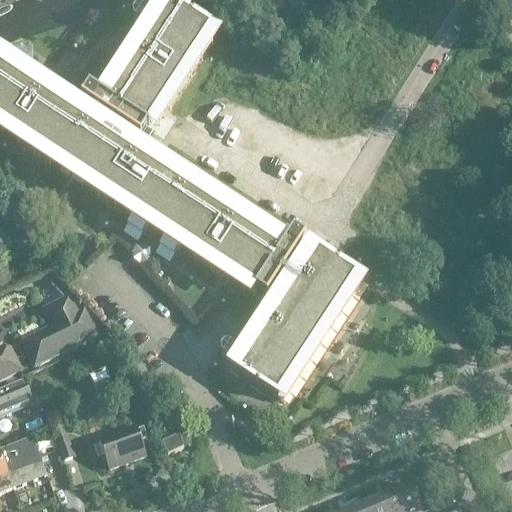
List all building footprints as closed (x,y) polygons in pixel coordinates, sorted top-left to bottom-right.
[(89,95),(81,107),(142,144),(210,33),(170,8),(109,107),(89,95)] [(0,71),(0,127),(274,307),(281,295),(288,300),(238,376),(245,381),(244,382),(277,404),(278,402),(283,406),(362,286),(357,283),(358,281),(319,256),(315,261),(301,251),(306,243),(294,235),(281,255),(0,71)] [(0,234),(10,229),(1,212),(0,212),(0,234)] [(0,239),(0,261),(18,254),(10,235),(0,239)] [(28,238),(21,241),(26,251),(33,248),(28,238)] [(10,278),(2,282),(6,291),(15,287),(10,278)] [(30,350),(23,353),(33,371),(39,368),(94,339),(85,321),(82,316),(78,318),(69,301),(49,312),(60,334),(30,350)] [(0,383),(20,373),(10,353),(4,351),(0,353),(0,383)] [(164,397),(137,358),(127,365),(154,404),(158,401),(164,397)] [(0,420),(31,407),(23,387),(0,396),(0,420)] [(108,473),(144,460),(138,445),(147,442),(142,430),(134,433),(134,432),(97,445),(108,473)] [(50,436),(61,465),(73,460),(62,431),(50,436)] [(179,438),(162,446),(167,457),(168,459),(184,451),(183,448),(179,438)] [(0,496),(45,480),(31,443),(0,454),(0,496)] [(386,500),(391,511),(419,511),(410,490),(386,500)] [(363,509),(364,511),(391,511),(386,500),(363,509)]
